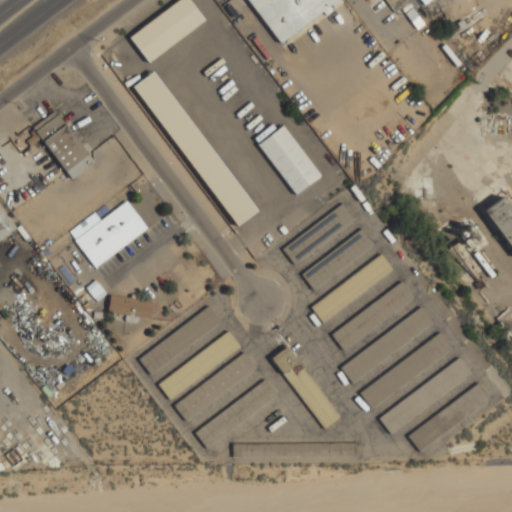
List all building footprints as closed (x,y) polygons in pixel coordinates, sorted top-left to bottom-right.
[(177,0),(127,37),(147,63),(203,21),(187,0),(177,0)] [(246,0),(280,44),(338,0),(246,0)] [(383,0),(393,12),(408,1),(407,0),(383,0)] [(131,87),(236,227),(256,210),(153,71),(131,87)] [(32,128),(70,179),(93,162),(54,111),(32,128)] [(256,145),(293,196),(319,177),(282,126),(256,145)] [(511,251),(511,207),(503,196),(483,210),(511,251)] [(68,232),(94,267),(146,228),(126,201),(99,220),(93,212),(83,220),(86,224),(81,228),(78,224),(68,232)] [(281,249),(293,265),(354,219),(342,203),(281,249)] [(0,239),(15,228),(0,208),(0,239)] [(300,274),(312,290),(372,244),(360,228),(300,274)] [(310,308),(321,323),(392,269),(380,254),(310,308)] [(330,335),(342,351),(413,297),(400,281),(330,335)] [(110,294),(107,311),(124,315),(124,320),(126,321),(134,323),(136,321),(137,316),(148,319),(152,302),(134,299),(134,296),(130,295),(130,298),(110,294)] [(137,359),(149,375),(220,321),(208,305),(137,359)] [(339,368),(351,384),(432,323),(420,307),(339,368)] [(157,385),(169,400),(239,347),(226,331),(157,385)] [(358,393),(371,409),(451,348),(439,332),(358,393)] [(270,359),(323,429),(338,417),(285,347),(270,359)] [(173,406),(184,421),(255,368),(243,352),(173,406)] [(377,419),(390,435),(470,373),(458,357),(377,419)] [(193,432),(205,449),(276,396),(264,379),(193,432)] [(407,436),(419,452),(490,399),(477,382),(407,436)] [(231,443),(231,457),(358,457),(357,442),(231,443)]
